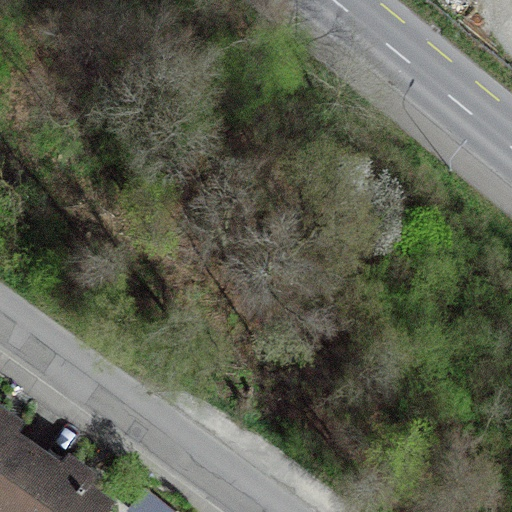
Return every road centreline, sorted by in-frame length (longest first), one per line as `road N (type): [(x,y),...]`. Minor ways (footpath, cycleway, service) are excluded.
road 1 (residential): [(0,324),(261,511)]
road 2 (tertiary): [(335,0),(511,145)]
